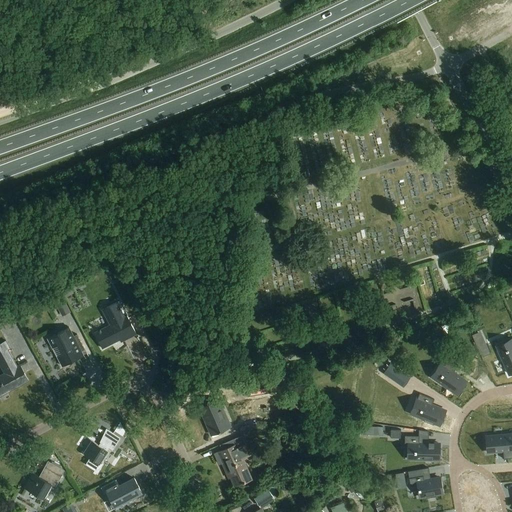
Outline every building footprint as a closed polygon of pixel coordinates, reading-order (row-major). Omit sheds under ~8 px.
[(264,202),(263,197),(262,195),(253,198),(255,204),(264,202)] [(115,268),(107,272),(110,277),(113,275),(117,273),(115,268)] [(54,301),(59,310),(69,305),(64,296),(54,301)] [(125,317),(117,302),(102,310),(110,325),(94,333),(102,349),(120,339),(121,342),(137,334),(127,316),(125,317)] [(77,353),(81,351),(85,349),(77,334),(74,336),(69,327),(47,338),(53,348),(58,345),(63,354),(57,357),(62,366),(79,357),(77,353)] [(477,331),(472,334),(481,356),(487,353),(477,331)] [(511,346),(505,350),(500,352),(509,373),(511,372),(511,340),(511,341),(511,342),(511,346)] [(19,365),(6,341),(0,344),(0,364),(5,373),(0,375),(0,396),(29,381),(20,365),(19,365)] [(462,356),(458,361),(468,368),(472,362),(462,356)] [(446,368),(437,380),(457,394),(466,381),(453,372),(457,367),(447,360),(444,365),(443,366),(446,368)] [(390,363),(383,373),(394,381),(402,371),(390,363)] [(250,400),(286,390),(282,377),(247,388),(250,400)] [(418,398),(417,399),(423,402),(417,416),(424,419),(424,420),(433,424),(434,423),(439,425),(445,410),(432,404),(434,399),(420,393),(418,398)] [(218,400),(200,408),(212,435),(226,429),(222,419),(226,417),(218,400)] [(125,430),(120,423),(120,422),(115,430),(114,431),(122,435),(125,430)] [(255,422),(240,429),(242,435),(258,428),(255,422)] [(362,434),(383,435),(383,426),(362,426),(362,434)] [(391,429),(390,437),(400,437),(401,429),(391,429)] [(91,441),(84,453),(90,457),(85,464),(86,465),(86,464),(95,470),(99,469),(102,465),(100,463),(109,448),(113,451),(121,439),(108,430),(104,436),(100,443),(102,444),(100,447),(91,441)] [(511,433),(486,436),(488,452),(503,451),(504,458),(511,457),(511,433)] [(405,435),(405,443),(407,443),(415,443),(415,459),(439,459),(439,443),(428,443),(419,443),(419,435),(405,435)] [(245,444),(236,448),(235,444),(213,454),(218,465),(222,464),(227,474),(228,473),(234,487),(252,479),(242,458),(250,455),(245,444)] [(49,461),(45,467),(40,477),(33,473),(25,488),(44,498),(52,484),(56,487),(65,471),(49,461)] [(404,473),(395,474),(398,489),(406,487),(404,473)] [(423,475),(409,478),(411,486),(417,485),(420,498),(427,496),(427,498),(435,497),(435,495),(443,493),(439,477),(431,479),(424,480),(423,475)] [(103,487),(101,488),(108,501),(109,500),(114,508),(115,508),(134,498),(133,496),(141,492),(134,479),(119,487),(116,480),(112,483),(103,487)] [(343,479),(336,487),(340,490),(347,483),(343,479)] [(354,483),(347,488),(351,494),(358,489),(354,483)] [(268,489),(254,498),(260,507),(274,499),(268,489)] [(378,498),(381,511),(388,509),(385,496),(378,498)] [(349,511),(348,501),(335,503),(336,511),(349,511)] [(72,503),(62,508),(64,511),(72,511),(71,510),(75,508),(72,503)]
